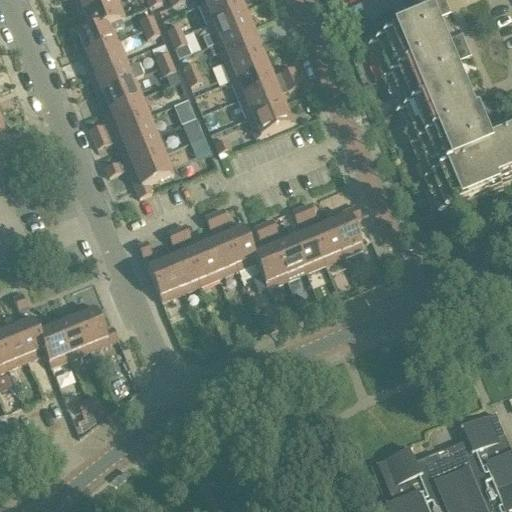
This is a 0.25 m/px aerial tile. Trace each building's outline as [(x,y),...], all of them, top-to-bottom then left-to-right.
[(115,0),(69,0),(77,19),(116,2),(115,0)] [(158,0),(143,0),(149,12),(161,7),(158,0)] [(181,0),(173,0),(168,2),(172,12),(184,7),(181,0)] [(212,5),(199,11),(207,30),(245,14),(239,0),(227,0),(213,6),(212,5)] [(416,31),(374,48),(417,149),(445,216),(502,192),(500,186),(511,180),(511,139),(481,152),(429,26),(451,16),(444,1),(445,0),(400,0),(399,3),(404,14),(409,16),(416,31)] [(116,2),(77,19),(84,36),(85,37),(111,27),(111,28),(122,23),(125,22),(116,2)] [(192,3),(185,6),(196,41),(204,38),(192,3)] [(245,14),(207,30),(215,49),(253,33),(245,14)] [(151,20),(139,25),(143,35),(155,30),(151,20)] [(84,36),(71,42),(79,62),(118,45),(114,36),(125,31),(122,23),(111,28),(111,27),(85,37),(84,36)] [(155,30),(143,35),(147,44),(159,39),(155,30)] [(178,31),(166,36),(170,46),(182,40),(178,31)] [(253,33),(215,49),(222,68),(261,52),(253,33)] [(452,43),(450,47),(457,63),(461,65),(471,61),(462,39),(452,43)] [(182,40),(170,46),(174,55),(186,50),(182,40)] [(118,45),(79,62),(87,80),(126,64),(118,45)] [(261,52),(222,68),(230,86),(269,70),(261,52)] [(51,64),(57,77),(73,69),(67,56),(51,64)] [(167,58),(155,63),(159,73),(171,68),(167,58)] [(126,64),(87,80),(95,99),(134,83),(144,79),(139,67),(129,71),(126,64)] [(171,68),(159,73),(162,82),(175,77),(171,68)] [(194,69),(182,74),(186,83),(198,78),(194,69)] [(269,70),(230,86),(238,106),(296,82),(292,72),(273,80),(269,70)] [(198,78),(186,83),(189,93),(202,88),(198,78)] [(296,82),(238,106),(246,125),(285,108),(281,98),(299,91),(296,82)] [(134,83),(95,99),(103,118),(142,102),(134,83)] [(480,109),(478,114),(485,129),(489,131),(509,122),(510,119),(503,102),(500,101),(480,109)] [(107,128),(89,135),(92,144),(149,121),(142,102),(103,118),(107,128)] [(285,108),(246,125),(254,144),(293,128),(285,108)] [(0,120),(0,119),(0,143),(8,140),(0,120)] [(149,121),(92,144),(96,154),(115,146),(119,156),(157,140),(149,121)] [(123,165),(104,173),(108,182),(126,174),(165,159),(157,140),(119,156),(123,165)] [(226,145),(214,151),(217,160),(230,155),(226,145)] [(165,159),(126,174),(139,204),(165,193),(161,183),(174,178),(165,159)] [(309,209),(300,212),(324,270),(343,262),(326,223),(317,227),(309,209)] [(355,211),(326,223),(343,262),(362,254),(351,227),(361,223),(355,211)] [(299,235),(289,239),(305,278),(324,270),(300,212),(291,216),(299,235)] [(222,214),(213,218),(237,276),(255,268),(256,268),(251,255),(240,228),(230,232),(222,214)] [(211,240),(202,244),(218,284),(237,276),(213,218),(203,222),(211,240)] [(271,224),(263,228),(268,240),(286,286),(305,278),(289,239),(279,243),(271,224)] [(261,251),(251,255),(256,268),(255,268),(266,294),(286,286),(268,240),(263,228),(253,232),(261,251)] [(184,230),(175,234),(199,291),(218,284),(202,244),(192,248),(184,230)] [(173,256),(164,260),(180,299),(199,291),(175,234),(166,238),(173,256)] [(145,246),(136,250),(160,308),(180,299),(164,260),(153,265),(145,246)] [(356,290),(361,299),(378,289),(373,280),(356,290)] [(20,324),(11,328),(27,365),(43,358),(46,357),(36,333),(22,299),(12,303),(20,324)] [(93,310),(73,317),(90,356),(117,345),(112,333),(103,336),(93,310)] [(73,317),(54,325),(71,364),(90,356),(73,317)] [(54,325),(36,333),(46,357),(43,358),(49,373),(71,364),(54,325)] [(11,328),(0,332),(0,354),(8,373),(27,365),(11,328)] [(95,400),(86,404),(90,416),(100,412),(95,400)] [(86,404),(76,408),(81,420),(90,416),(86,404)] [(411,456),(378,469),(394,509),(387,511),(511,511),(511,457),(496,420),(463,434),(468,446),(416,468),(411,456)]
